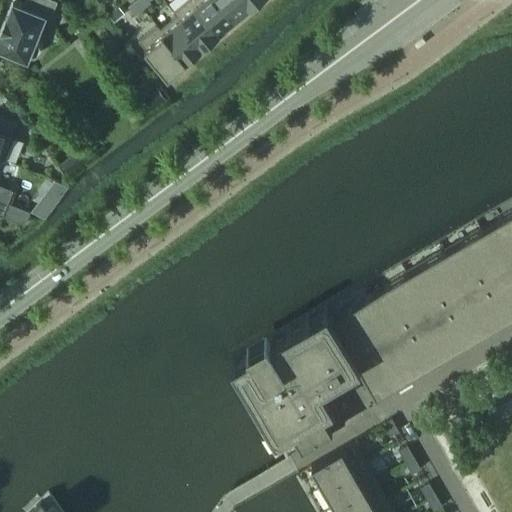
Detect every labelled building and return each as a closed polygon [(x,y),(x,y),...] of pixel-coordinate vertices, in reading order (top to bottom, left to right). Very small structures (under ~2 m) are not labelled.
[(6,18),(5,17),(0,30),(0,31),(0,32),(0,48),(25,59),(26,57),(28,58),(32,57),(36,54),(39,48),(38,44),(35,40),(33,39),(42,17),(48,19),(55,1),(52,0),(24,0),(25,0),(22,7),(12,3),(6,18)] [(143,8),(136,0),(135,0),(128,6),(135,14),(143,8)] [(219,32),(192,0),(184,0),(173,10),(202,46),(219,32)] [(235,19),(218,0),(192,0),(219,32),(235,19)] [(250,6),(245,0),(218,0),(235,19),(250,6)] [(202,46),(173,10),(172,11),(175,14),(160,27),(157,23),(156,24),(186,59),(202,46)] [(186,59),(156,24),(138,39),(168,74),(186,59)] [(0,156),(4,158),(13,135),(11,134),(16,121),(0,114),(0,156)] [(13,188),(0,183),(0,198),(7,202),(13,188)] [(511,196),(231,360),(286,456),(291,464),(349,430),(344,422),(344,421),(333,402),(322,384),(332,378),(335,383),(337,382),(334,377),(358,363),(375,393),(511,313),(511,196)] [(391,417),(382,422),(390,434),(398,429),(391,417)] [(349,430),(291,464),(296,472),(319,511),(396,511),(354,438),(349,430)] [(413,455),(407,444),(398,449),(405,460),(413,455)] [(420,467),(413,455),(405,460),(411,472),(420,467)] [(435,493),(428,481),(419,486),(426,498),(435,493)] [(61,511),(48,493),(28,511),(61,511)] [(442,504),(435,493),(426,498),(433,509),(442,504)]
